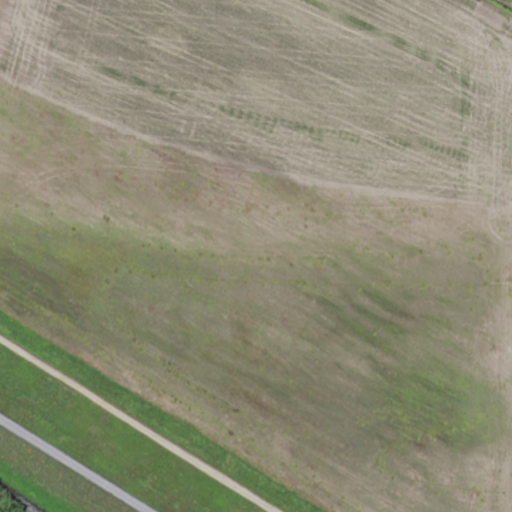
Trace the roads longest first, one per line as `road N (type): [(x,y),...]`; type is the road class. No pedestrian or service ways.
road 1 (residential): [(0,337),(281,511)]
road 2 (track): [(0,419),(148,511)]
